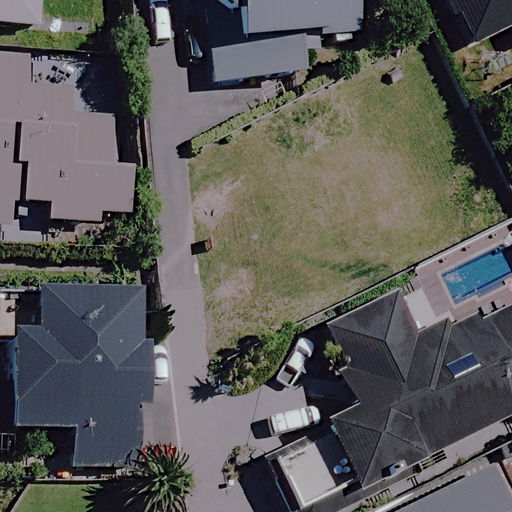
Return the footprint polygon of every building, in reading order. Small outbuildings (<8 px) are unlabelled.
[(29,0),(0,0),(0,33),(28,35),(29,0)] [(294,99),(292,53),(360,50),(357,0),(190,0),(184,10),(195,57),(198,104),(294,99)] [(511,0),(436,0),(459,54),(500,38),(506,53),(511,50),(511,0)] [(0,63),(0,226),(0,210),(37,211),(36,229),(119,231),(121,173),(104,172),(106,96),(18,93),(19,64),(0,63)] [(126,300),(20,303),(21,345),(0,346),(0,440),(60,439),(61,476),(132,473),(126,300)] [(511,311),(412,357),(386,302),(305,340),(347,430),(262,469),(281,511),(315,511),(507,423),(503,416),(511,411),(511,311)] [(498,511),(481,475),(405,511),(498,511)]
